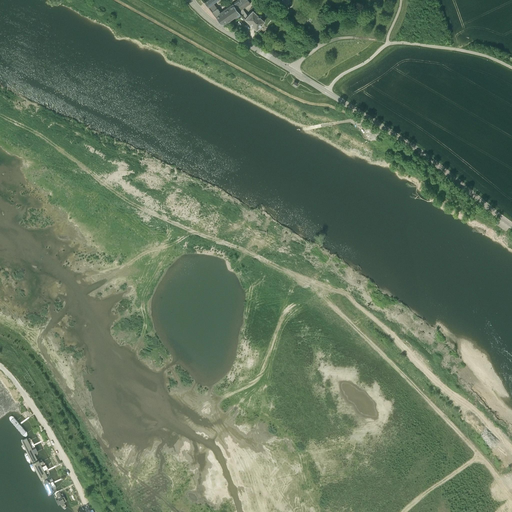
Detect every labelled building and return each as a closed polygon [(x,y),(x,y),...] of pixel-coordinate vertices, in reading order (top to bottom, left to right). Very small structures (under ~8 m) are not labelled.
[(228,22),(239,14),(238,12),(242,9),(251,4),(247,0),(237,0),(233,4),(220,12),(217,8),(212,12),(220,22),(224,25),(228,22)] [(258,3),(256,6),(266,14),(265,16),(267,17),(269,16),(267,15),(270,13),(264,9),(264,8),(258,3)] [(252,9),(244,18),(256,30),(265,21),(252,9)] [(29,430),(16,414),(12,416),(25,433),(29,430)] [(39,457),(28,436),(23,438),(34,460),(39,457)] [(48,475),(40,459),(33,462),(41,479),(48,475)] [(53,491),(47,478),(43,480),(49,493),(53,491)] [(67,507),(60,492),(56,494),(62,509),(67,507)]
